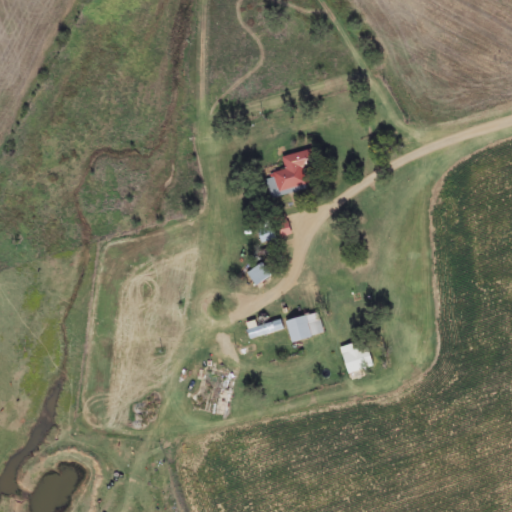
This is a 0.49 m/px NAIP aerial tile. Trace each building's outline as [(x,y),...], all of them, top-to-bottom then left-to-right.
[(288,158),(291,172),(271,176),(275,195),(323,187),(317,152),(288,158)] [(263,288),(278,276),(268,263),(253,276),(263,288)] [(289,343),(322,332),(314,310),(282,321),(289,343)] [(342,372),(368,370),(366,349),(340,351),(342,372)] [(224,376),(225,371),(203,366),(194,411),(227,417),(234,378),(224,376)]
